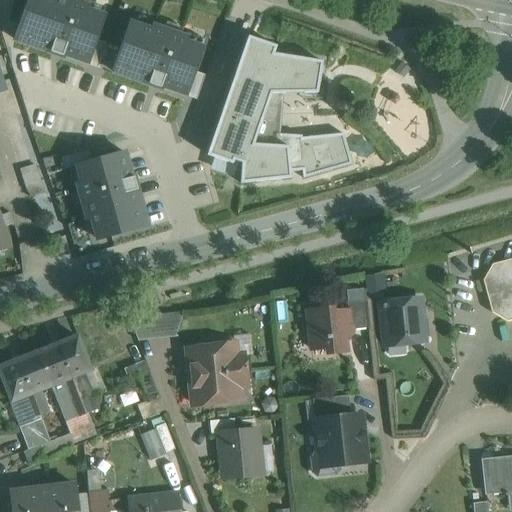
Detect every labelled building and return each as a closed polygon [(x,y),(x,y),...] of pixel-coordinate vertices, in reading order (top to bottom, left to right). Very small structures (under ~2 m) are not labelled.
[(111,12),(75,0),(23,0),(10,41),(92,69),(111,12)] [(129,20),(110,73),(185,99),(204,47),(129,20)] [(273,48),(248,39),(208,154),(230,162),(232,159),(242,162),(242,180),(288,179),(288,169),(300,169),(300,179),(350,164),(342,134),(304,138),(278,137),(282,93),(315,91),(320,63),(271,54),(273,48)] [(340,118),(327,119),(328,132),(341,131),(340,118)] [(127,149),(72,164),(93,241),(149,226),(127,149)] [(0,251),(10,248),(0,217),(0,251)] [(511,262),(493,268),(485,281),(493,311),(507,319),(511,317),(511,262)] [(417,300),(384,304),(381,304),(385,346),(386,346),(423,342),(418,300),(417,300)] [(364,301),(346,303),(347,312),(348,312),(350,326),(353,328),(353,330),(367,329),(364,301)] [(332,309),(322,310),(306,312),(311,350),(326,349),(327,354),(346,352),(345,342),(353,330),(353,328),(350,326),(348,312),(347,312),(332,313),(332,309)] [(182,315),(146,314),(139,317),(145,332),(147,337),(174,337),(182,315)] [(139,318),(130,322),(136,336),(145,332),(139,318)] [(77,337),(57,345),(79,400),(92,395),(83,373),(90,371),(77,337)] [(214,341),(204,342),(201,348),(187,350),(193,405),(209,403),(212,407),(221,406),(223,402),(237,400),(239,398),(238,386),(245,381),(243,361),(235,358),(233,347),(231,345),(218,347),(214,341)] [(57,345),(56,344),(37,352),(50,386),(69,433),(90,425),(85,414),(97,409),(92,395),(79,400),(57,345)] [(50,386),(37,352),(18,360),(39,416),(48,413),(39,391),(50,386)] [(18,360),(0,367),(0,374),(11,402),(23,397),(31,419),(39,416),(18,360)] [(159,398),(144,361),(128,368),(133,379),(138,377),(149,402),(159,398)] [(348,396),(312,400),(314,420),(350,416),(348,396)] [(149,402),(137,407),(143,420),(165,412),(159,398),(149,402)] [(350,416),(314,420),(318,453),(314,453),(311,458),(312,472),(317,476),(335,474),(338,469),(338,465),(365,462),(361,425),(350,416)] [(233,419),(209,422),(210,436),(218,435),(218,434),(234,432),(233,419)] [(41,420),(19,428),(27,450),(40,446),(49,442),(41,420)] [(150,458),(175,448),(164,422),(140,432),(150,458)] [(234,432),(218,434),(218,435),(222,474),(260,470),(256,430),(234,432)] [(27,450),(26,450),(31,464),(46,458),(40,446),(27,450)] [(511,458),(482,462),(485,494),(511,491),(511,458)] [(77,511),(74,485),(10,492),(12,511),(77,511)] [(107,490),(87,492),(89,511),(109,511),(108,501),(107,490)] [(178,511),(177,493),(108,501),(109,511),(178,511)] [(487,511),(487,503),(472,504),(472,511),(487,511)]
